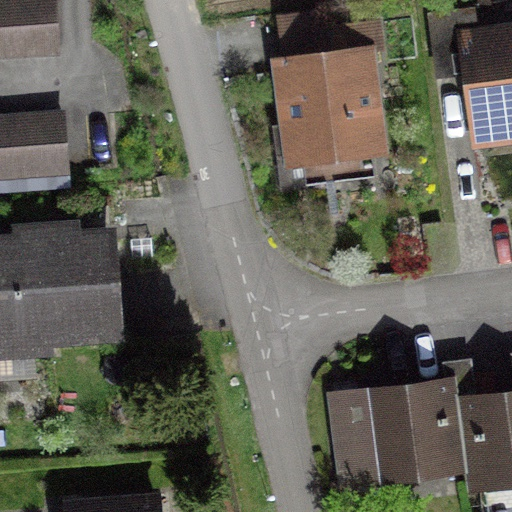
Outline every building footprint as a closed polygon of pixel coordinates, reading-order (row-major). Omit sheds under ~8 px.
[(64,0),(20,0),(0,1),(0,66),(69,62),(64,0)] [(511,34),(475,39),(489,156),(511,153),(511,34)] [(387,51),(283,64),(298,180),(402,166),(387,51)] [(72,120),(0,124),(0,187),(76,183),(72,120)] [(132,234),(0,243),(0,363),(141,353),(132,234)] [(444,384),(332,405),(349,494),(461,473),(444,384)] [(511,394),(469,400),(479,475),(511,471),(511,394)] [(177,511),(177,502),(75,509),(75,511),(177,511)]
